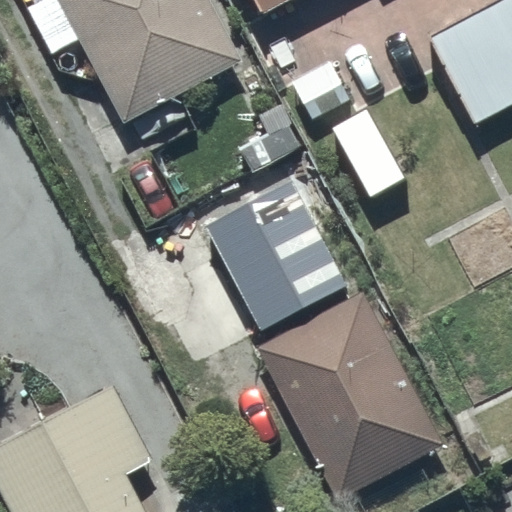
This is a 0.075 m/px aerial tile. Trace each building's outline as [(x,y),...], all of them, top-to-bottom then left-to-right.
[(239,55),(210,0),(38,0),(28,6),(52,51),(80,36),(123,117),(239,55)] [(511,0),(483,0),(428,31),(475,118),(511,97),(511,0)] [(329,57),(291,79),(312,115),(350,95),(329,57)] [(283,100),(259,112),(268,130),(239,144),(251,167),(298,144),(287,122),(293,119),(283,100)] [(281,162),(223,191),(244,234),(261,226),(269,241),(306,222),(300,209),(320,199),(305,168),(288,177),(281,162)] [(362,287),(258,342),(340,496),(443,440),(362,287)] [(110,380),(0,438),(0,487),(13,511),(148,511),(126,470),(152,456),(110,380)]
